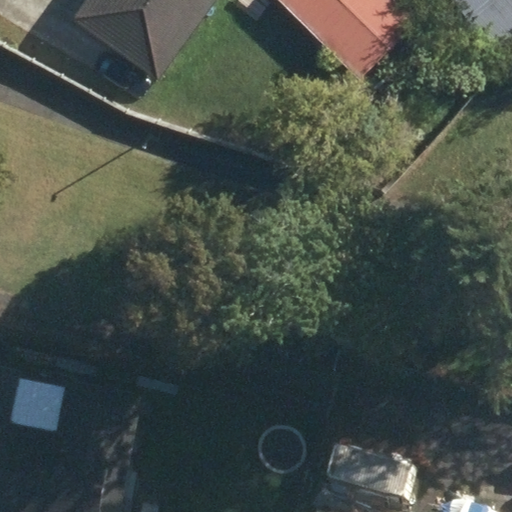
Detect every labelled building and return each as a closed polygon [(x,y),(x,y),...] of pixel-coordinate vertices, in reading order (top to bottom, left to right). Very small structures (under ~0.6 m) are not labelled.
[(84,0),(73,15),(159,77),(214,0),(84,0)] [(282,0),(363,79),(423,17),(405,0),(282,0)] [(511,0),(458,0),(499,49),(511,37),(511,0)] [(277,5),(210,78),(240,107),(307,34),(277,5)] [(0,511),(122,511),(144,404),(69,389),(67,397),(21,387),(23,378),(0,373),(0,511)] [(327,425),(308,502),(339,509),(358,433),(327,425)]
